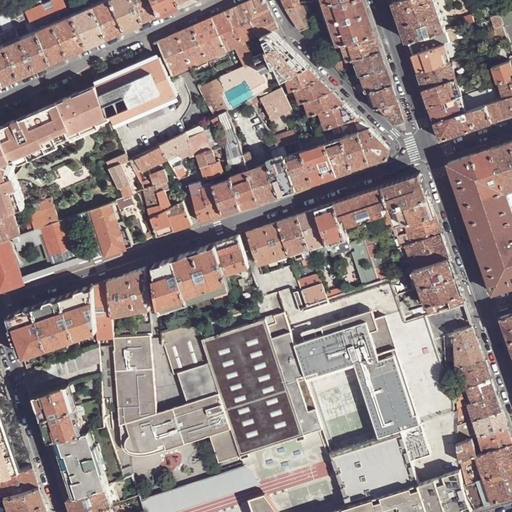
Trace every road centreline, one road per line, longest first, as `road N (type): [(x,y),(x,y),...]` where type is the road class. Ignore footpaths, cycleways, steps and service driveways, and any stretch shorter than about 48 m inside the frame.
road 1 (trunk): [(511,207),(0,71)]
road 2 (trunk): [(0,71),(511,207)]
road 3 (residential): [(432,154),(200,233)]
road 4 (residential): [(0,98),(220,0)]
road 5 (residential): [(432,154),(398,136),(312,60),(273,0)]
road 6 (tertiary): [(0,328),(60,511)]
road 7 (secondary): [(432,154),(485,310)]
road 8 (secondary): [(380,0),(432,154)]
road 9 (residential): [(148,251),(0,302)]
